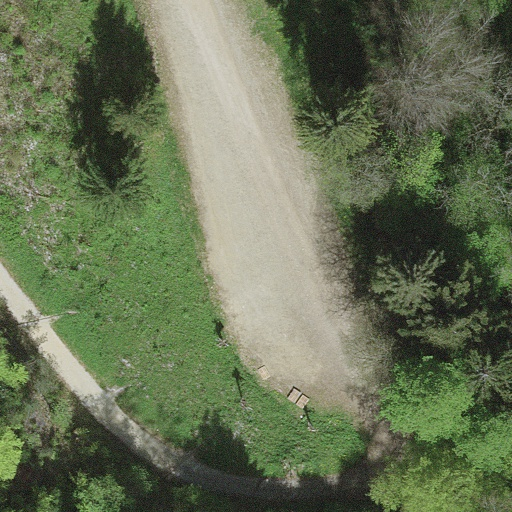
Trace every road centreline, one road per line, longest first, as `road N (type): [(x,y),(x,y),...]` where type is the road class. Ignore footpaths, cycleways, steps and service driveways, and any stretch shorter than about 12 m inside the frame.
road 1 (unclassified): [(184,0),(251,183),(317,327),(412,476)]
road 2 (track): [(412,476),(283,489),(182,469),(76,375),(0,273)]
